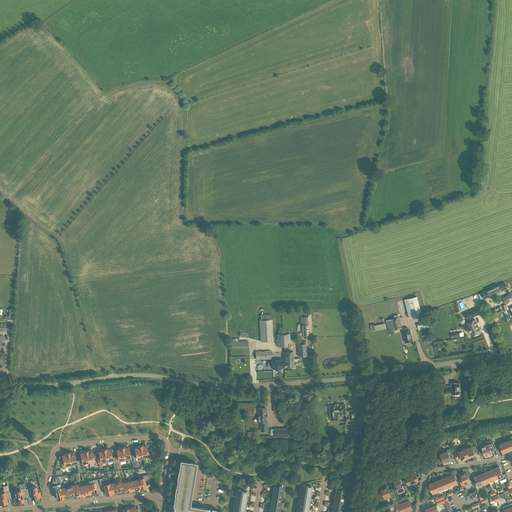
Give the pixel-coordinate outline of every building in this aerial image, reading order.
[(505,282),(482,293),(484,299),(507,288),(505,282)] [(417,297),(405,300),(410,318),(422,315),(417,297)] [(471,316),(480,313),(478,307),(464,312),(467,318),(468,318),(469,321),(467,322),(468,326),(467,326),(469,331),(470,331),(472,335),(474,334),(474,335),(478,334),(478,333),(480,332),(474,319),(472,320),(471,316)] [(501,314),(503,313),(501,311),(493,315),(494,318),(498,316),(501,321),(504,319),(505,318),(504,316),(502,316),(501,314)] [(399,318),(386,321),(388,331),(402,328),(399,318)] [(272,319),(271,320),(261,320),(260,320),(261,342),(273,341),(272,319)] [(404,332),(402,332),(405,342),(413,340),(410,330),(409,330),(409,327),(403,329),(404,332)] [(282,335),(277,335),(277,347),(288,346),(287,341),(282,341),(282,335)] [(305,344),(298,344),(299,355),(306,355),(305,344)] [(271,351),(256,351),(256,359),(271,359),(271,357),(271,351)] [(294,352),(284,353),(284,363),(285,368),(295,367),(294,352)] [(272,368),(273,368),(273,369),(277,369),(277,370),(281,370),(281,368),(282,368),(285,368),(284,363),(283,363),(283,359),(272,360),(272,368)] [(450,386),(444,386),(444,394),(452,393),(452,394),(460,394),(460,383),(452,383),(452,387),(450,387),(450,386)] [(345,403),(329,405),(330,417),(338,416),(338,414),(346,413),(346,412),(349,412),(350,419),(357,418),(356,408),(349,409),(349,410),(346,410),(345,403)] [(257,415),(257,422),(261,422),(261,431),(268,431),(268,421),(266,421),(266,416),(267,416),(267,413),(266,413),(266,408),(258,408),(258,415),(257,415)] [(363,427),(351,428),(352,436),(364,435),(363,427)] [(275,428),(275,437),(286,437),(287,428),(275,428)] [(509,450),(506,442),(500,444),(499,444),(496,445),(499,451),(502,450),(503,453),(509,450)] [(485,444),(481,445),(482,447),(481,447),(482,450),(483,453),(484,453),(485,456),(490,455),(489,455),(489,454),(492,453),(491,451),(494,450),(492,444),(489,445),(488,444),(485,445),(485,444)] [(153,458),(151,452),(148,452),(146,445),(144,446),(144,445),(140,446),(144,459),(149,458),(149,459),(153,458)] [(464,446),(465,449),(469,457),(475,454),(475,453),(478,451),(475,445),(472,447),(472,446),(471,446),(471,445),(464,446)] [(144,459),(140,446),(136,447),(137,448),(135,448),(136,454),(133,455),(134,456),(135,461),(144,459)] [(134,456),(133,455),(130,456),(128,447),(126,447),(122,448),(125,461),(131,459),(131,462),(135,461),(134,456)] [(117,463),(115,457),(112,457),(110,449),(108,449),(108,448),(104,449),(107,462),(113,461),(113,464),(117,463)] [(125,461),(122,448),(118,449),(119,449),(117,450),(118,456),(115,457),(117,463),(125,461)] [(107,462),(104,449),(100,450),(100,451),(99,452),(100,458),(97,458),(99,465),(107,462)] [(438,455),(438,462),(444,462),(444,463),(449,462),(448,461),(451,460),(450,458),(453,457),(450,449),(447,450),(447,451),(440,454),(438,455)] [(469,457),(465,449),(459,451),(458,451),(455,452),(458,458),(461,457),(462,460),(469,457)] [(99,465),(97,458),(94,459),(92,450),(90,451),(90,450),(86,451),(89,462),(88,462),(89,463),(94,462),(95,465),(99,465)] [(89,462),(86,451),(82,452),(82,453),(80,453),(82,459),(79,460),(80,466),(84,465),(83,463),(88,462),(89,462)] [(80,466),(79,460),(76,461),(74,452),(72,453),(72,452),(68,453),(71,466),(77,465),(77,467),(80,466)] [(71,466),(68,453),(64,454),(64,455),(62,455),(64,462),(61,463),(63,469),(66,468),(66,467),(71,466)] [(194,463),(181,460),(173,505),(174,505),(173,511),(219,511),(219,510),(218,511),(216,511),(190,508),(190,507),(187,507),(194,463)] [(494,469),(498,478),(499,481),(506,478),(504,474),(503,474),(499,467),(494,469)] [(494,469),(489,471),(493,480),(498,478),(494,469)] [(484,473),(488,482),(493,480),(489,471),(484,473)] [(462,477),(459,478),(462,486),(463,486),(465,485),(465,486),(471,483),(469,479),(470,478),(468,475),(467,475),(466,472),(465,473),(465,472),(460,474),(462,477)] [(406,478),(403,479),(405,485),(408,483),(409,484),(413,482),(417,483),(418,481),(418,480),(418,479),(419,476),(417,475),(415,473),(408,476),(406,477),(406,478)] [(479,475),(483,484),(488,482),(484,473),(481,474),(479,475)] [(454,474),(449,476),(452,485),(457,483),(456,479),(457,478),(455,475),(454,476),(454,474)] [(148,481),(146,475),(137,477),(138,479),(140,488),(146,487),(145,482),(148,481)] [(476,477),(474,478),(478,486),(483,484),(479,475),(476,476),(476,477)] [(449,476),(444,478),(448,487),(452,485),(449,476)] [(394,480),(395,484),(395,485),(396,484),(397,487),(396,487),(397,488),(399,492),(400,491),(400,492),(400,491),(401,491),(402,490),(402,491),(402,490),(403,490),(404,490),(403,490),(404,490),(403,485),(402,485),(401,482),(402,482),(401,481),(401,482),(399,477),(399,478),(398,478),(398,477),(398,478),(397,478),(397,479),(396,479),(396,478),(396,479),(395,479),(394,479),(395,479),(394,480)] [(112,493),(109,482),(110,482),(109,481),(103,483),(102,478),(99,478),(100,485),(103,484),(106,494),(112,493)] [(123,490),(121,482),(120,478),(114,480),(115,481),(118,492),(121,491),(123,490)] [(444,478),(439,480),(443,489),(448,487),(444,478)] [(97,491),(96,486),(99,485),(97,479),(94,480),(95,482),(89,484),(91,493),(97,491)] [(439,480),(434,482),(438,491),(443,489),(439,480)] [(118,492),(115,481),(110,482),(109,482),(112,493),(114,492),(115,493),(118,492)] [(129,491),(127,482),(127,481),(121,482),(123,490),(123,492),(126,492),(129,491)] [(430,486),(429,486),(430,489),(431,489),(433,493),(438,491),(434,482),(429,484),(430,486)] [(86,495),(83,484),(83,483),(77,484),(80,494),(80,496),(83,495),(86,495)] [(91,493),(89,484),(89,483),(83,484),(86,495),(89,494),(91,493)] [(74,495),(72,486),(72,485),(72,484),(66,486),(66,487),(69,496),(72,496),(72,495),(74,495)] [(383,487),(381,487),(382,491),(381,492),(383,496),(384,495),(384,497),(385,497),(385,498),(391,496),(394,503),(397,501),(392,489),(389,491),(387,485),(386,485),(385,484),(382,486),(383,487)] [(39,492),(37,492),(36,486),(25,489),(27,494),(31,493),(32,499),(41,497),(39,492)] [(63,497),(61,488),(55,490),(55,487),(51,488),(53,494),(56,494),(57,499),(63,497)] [(27,494),(25,489),(25,488),(14,491),(16,498),(14,498),(15,503),(23,501),(22,496),(27,494)] [(10,496),(9,491),(5,492),(4,489),(0,490),(0,504),(7,503),(6,497),(10,496)] [(237,490),(236,496),(246,498),(247,492),(241,491),(241,490),(238,490),(238,491),(237,490)] [(398,503),(394,504),(397,511),(399,511),(401,511),(405,511),(404,511),(405,511),(412,509),(410,504),(411,504),(409,500),(399,505),(398,503)] [(392,511),(391,510),(396,509),(393,503),(389,505),(390,507),(383,510),(383,511),(392,511)]
